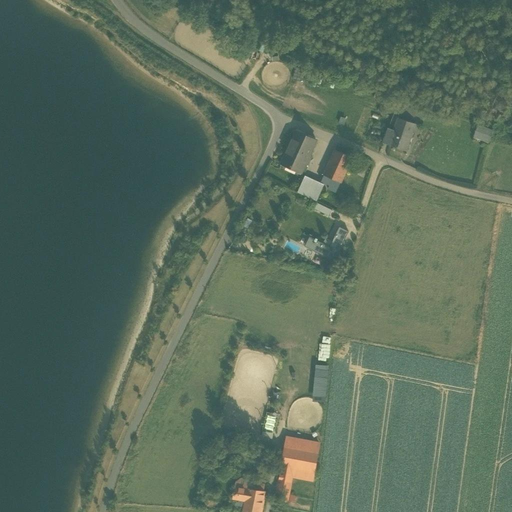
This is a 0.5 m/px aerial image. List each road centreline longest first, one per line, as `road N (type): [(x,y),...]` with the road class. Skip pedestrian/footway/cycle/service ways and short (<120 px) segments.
road 1 (unclassified): [(104,511),(141,409),(285,117)]
road 2 (unclassified): [(511,201),(437,182),(285,117)]
road 3 (unclassified): [(285,117),(117,0)]
